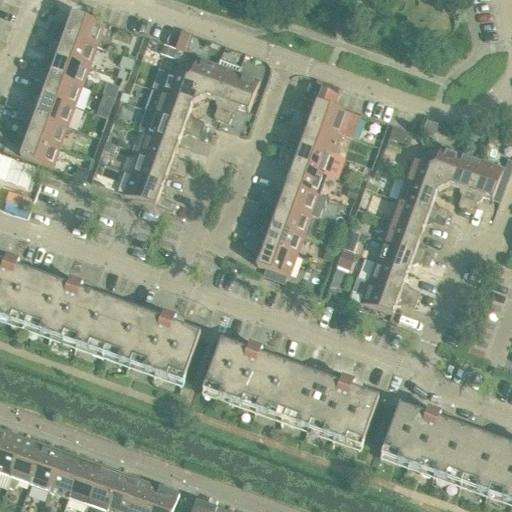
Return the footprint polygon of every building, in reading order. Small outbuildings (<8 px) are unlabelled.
[(97,50),(105,29),(73,17),(68,31),(51,25),(48,32),(97,50)] [(90,70),(97,50),(48,32),(45,41),(62,47),(58,59),(90,70)] [(82,91),(90,70),(58,59),(53,71),(36,65),(33,73),(82,91)] [(207,101),(219,69),(218,69),(197,62),(195,67),(187,64),(182,67),(200,104),(207,101)] [(221,125),(239,77),(241,71),(220,64),(218,69),(219,69),(207,101),(219,106),(213,122),(221,125)] [(193,108),(200,104),(182,67),(177,69),(174,77),(169,75),(161,96),(193,108)] [(75,111),(82,91),(33,73),(30,81),(47,87),(43,99),(75,111)] [(260,84),(239,77),(221,125),(229,127),(234,111),(248,116),(260,84)] [(294,112),(291,121),(303,125),(309,127),(340,138),(353,143),(360,121),(333,111),(337,99),(309,88),(304,102),(316,106),(313,114),(311,113),(307,116),(294,112)] [(189,119),(193,108),(161,96),(154,93),(146,114),(154,116),(203,133),(206,125),(189,119)] [(68,131),(75,111),(43,99),(39,112),(22,106),(19,113),(68,131)] [(60,151),(68,131),(19,113),(16,122),(33,128),(29,140),(60,151)] [(203,133),(154,116),(146,114),(139,135),(146,138),(147,137),(178,148),(183,135),(200,141),(203,133)] [(300,132),(303,125),(291,121),(289,128),(300,132)] [(333,158),(340,138),(309,127),(302,147),(333,158)] [(174,160),(178,148),(147,137),(146,138),(139,157),(188,174),(190,166),(174,160)] [(53,173),(60,151),(29,140),(24,153),(7,147),(4,155),(53,173)] [(280,153),(277,161),(326,179),(338,183),(345,163),(333,158),(302,147),(298,155),(296,155),(292,157),(280,153)] [(451,189),(462,157),(440,150),(438,155),(430,152),(426,154),(444,192),(450,189),(451,189)] [(436,196),(444,192),(426,154),(421,157),(418,165),(412,163),(405,184),(436,196)] [(139,157),(132,177),(164,189),(167,179),(170,180),(173,178),(185,182),(188,174),(139,157)] [(465,213),(469,201),(471,197),(482,165),(462,157),(451,189),(459,192),(458,195),(460,199),(457,208),(459,211),(465,213)] [(319,199),(326,179),(277,161),(274,168),(286,172),(288,177),(290,178),(287,188),(319,199)] [(469,202),(465,213),(472,216),(476,205),(481,203),(482,201),(492,204),(504,172),(482,165),(471,197),(469,201),(469,202)] [(132,177),(124,199),(156,210),(161,212),(173,216),(176,207),(164,203),(162,199),(160,198),(164,189),(132,177)] [(433,204),(436,196),(405,184),(397,205),(429,216),(435,218),(446,222),(448,216),(447,213),(438,210),(436,205),(433,204)] [(265,193),(262,201),(311,219),(318,222),(326,202),(319,199),(287,188),(283,199),(265,193)] [(304,239),(311,219),(262,201),(260,209),(277,215),(272,228),(304,239)] [(422,236),(429,216),(397,205),(390,225),(422,236)] [(443,229),(446,222),(435,218),(432,225),(443,229)] [(419,245),(422,236),(390,225),(383,245),(431,263),(434,254),(423,250),(421,246),(419,245)] [(297,260),(304,239),(272,228),(269,237),(266,236),(262,238),(251,234),(248,242),(297,260)] [(289,281),(297,260),(248,242),(245,250),(262,256),(257,270),(269,274),(287,280),(289,281)] [(431,263),(383,245),(376,265),(407,277),(410,268),(413,269),(417,266),(429,270),(431,263)] [(8,261),(6,268),(0,266),(0,322),(25,331),(43,281),(18,272),(20,266),(8,261)] [(404,286),(407,277),(376,265),(368,285),(368,286),(417,303),(420,295),(408,291),(406,287),(404,286)] [(284,288),(287,280),(269,274),(266,282),(284,288)] [(356,280),(352,293),(364,297),(360,308),(392,319),(396,308),(398,309),(403,307),(414,311),(417,303),(368,286),(368,285),(356,280)] [(71,284),(68,291),(43,281),(25,331),(104,359),(121,310),(81,295),(84,288),(71,284)] [(164,317),(162,324),(121,310),(104,359),(183,388),(201,338),(175,329),(177,322),(164,317)] [(250,349),(248,355),(221,346),(203,395),(282,423),(300,374),(261,360),(263,353),(250,349)] [(342,382),(340,388),(300,374),(282,423),(361,452),(379,402),(353,393),(355,386),(342,382)] [(428,413),(426,419),(399,410),(382,459),(461,487),(479,438),(439,424),(441,418),(428,413)] [(0,477),(10,481),(24,441),(4,434),(0,446),(0,477)] [(511,450),(479,438),(461,487),(511,505),(511,450)] [(29,488),(43,448),(24,441),(10,481),(12,481),(8,490),(13,491),(17,490),(19,484),(29,488)] [(48,495),(62,455),(43,448),(29,488),(48,495)] [(67,501),(81,462),(62,455),(48,495),(67,501)] [(87,508),(101,469),(81,462),(67,501),(87,508)] [(107,511),(120,476),(101,469),(87,508),(85,511),(107,511)] [(128,511),(139,483),(120,476),(107,511),(128,511)] [(150,511),(159,490),(139,483),(128,511),(150,511)] [(159,490),(150,511),(173,511),(178,497),(159,490)] [(216,511),(217,511),(197,503),(193,511),(216,511)]
